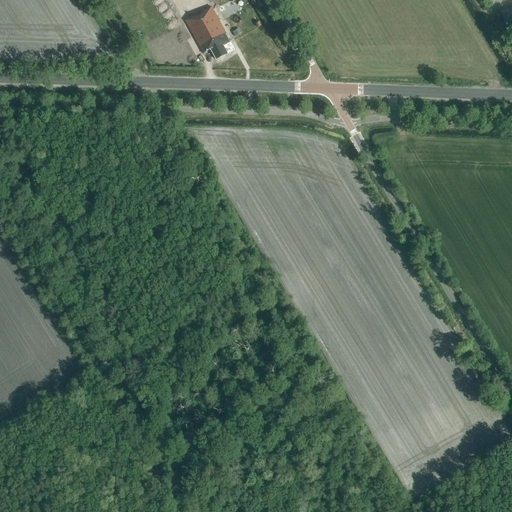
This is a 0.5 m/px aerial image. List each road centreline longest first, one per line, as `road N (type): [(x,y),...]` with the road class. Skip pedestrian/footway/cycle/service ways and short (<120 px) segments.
road 1 (unclassified): [(511,399),(324,89)]
road 2 (tertiary): [(324,89),(0,77)]
road 3 (tertiary): [(511,96),(324,89)]
